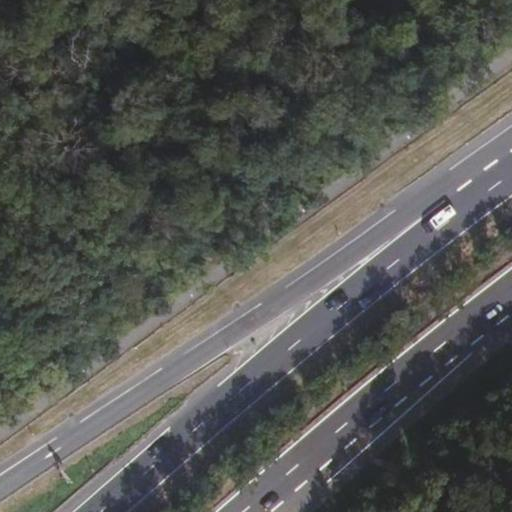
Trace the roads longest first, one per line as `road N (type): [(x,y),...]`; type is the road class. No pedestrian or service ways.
road 1 (trunk): [(469,201),(389,228),(0,483)]
road 2 (trunk): [(469,201),(98,511)]
road 3 (trunk): [(246,511),(511,291)]
